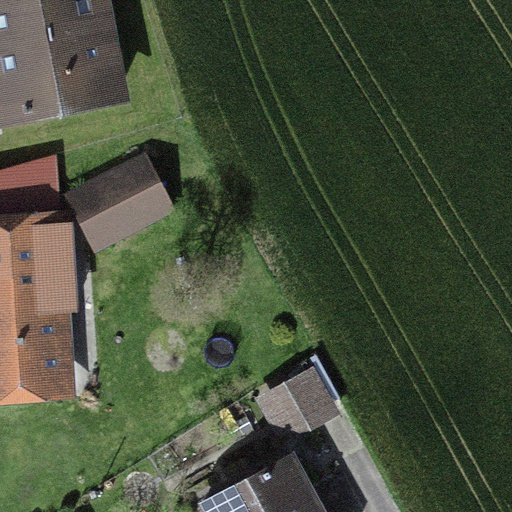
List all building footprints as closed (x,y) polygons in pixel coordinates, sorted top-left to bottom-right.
[(0,0),(0,120),(113,98),(93,0),(0,0)] [(161,210),(138,165),(72,199),(96,244),(161,210)] [(0,390),(54,386),(42,229),(0,232),(0,390)] [(318,412),(303,385),(264,406),(279,433),(318,412)] [(315,511),(286,458),(199,505),(203,511),(315,511)]
